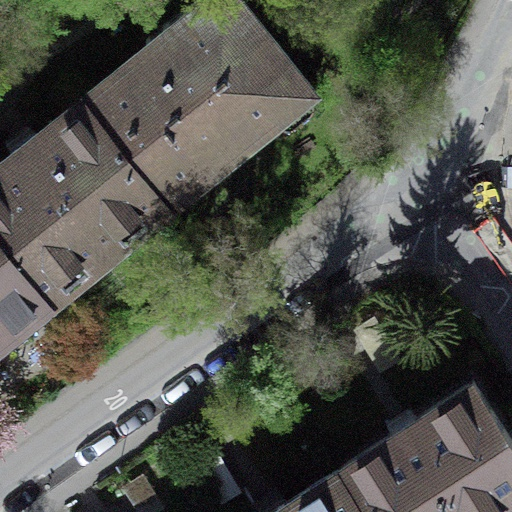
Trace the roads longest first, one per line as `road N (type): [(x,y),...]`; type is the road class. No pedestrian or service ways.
road 1 (residential): [(428,183),(0,490)]
road 2 (residential): [(511,38),(478,110),(428,183)]
road 3 (residential): [(428,183),(511,307)]
